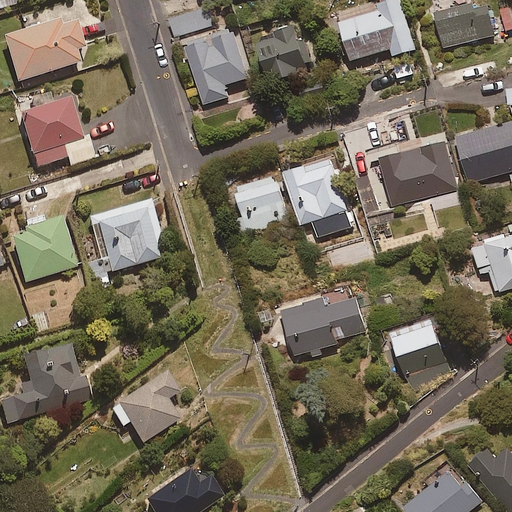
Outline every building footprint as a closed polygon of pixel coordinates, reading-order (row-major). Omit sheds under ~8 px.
[(417,52),(401,0),(400,0),(380,6),(378,2),(336,14),(351,63),(392,50),(394,59),(417,52)] [(474,8),(473,3),(435,11),(443,48),(495,37),(489,4),(474,8)] [(216,25),(210,8),(171,20),(176,38),(216,25)] [(511,32),(511,12),(511,9),(500,11),(504,34),(511,32)] [(63,31),(62,25),(57,27),(56,21),(27,29),(29,35),(7,41),(20,83),(81,66),(78,55),(86,52),(78,27),(63,31)] [(250,80),(236,34),(187,49),(205,106),(230,98),(227,87),(250,80)] [(310,68),(316,66),(309,43),(302,45),(300,36),(261,47),(270,79),(277,77),(279,85),(303,78),(302,75),(311,72),(310,68)] [(83,140),(71,103),(22,119),(38,168),(68,158),(70,166),(95,158),(88,138),(83,140)] [(511,172),(511,124),(458,137),(469,182),(511,172)] [(458,190),(447,145),(382,160),(393,205),(458,190)] [(353,227),(333,162),(287,176),(303,227),(314,224),(318,238),(353,227)] [(246,234),(286,222),(282,209),(287,208),(279,182),(275,183),(273,179),(233,191),(246,234)] [(102,262),(89,266),(93,282),(98,281),(100,289),(109,286),(106,274),(166,258),(152,205),(91,221),(102,262)] [(77,269),(63,223),(24,235),(25,239),(14,242),(27,284),(77,269)] [(496,293),(511,289),(511,239),(475,247),(481,274),(492,272),(496,293)] [(310,351),(312,357),(323,354),(322,348),(367,334),(357,301),(327,310),(325,301),(284,314),(296,355),(310,351)] [(451,372),(433,322),(392,336),(413,393),(451,372)] [(24,364),(31,387),(21,390),(24,400),(3,406),(9,426),(92,401),(86,382),(81,383),(71,350),(24,364)] [(180,397),(168,378),(112,414),(123,431),(131,426),(144,445),(180,421),(169,404),(180,397)] [(511,511),(511,452),(500,462),(494,454),(474,469),(507,511),(511,511)] [(191,475),(142,508),(145,511),(203,511),(225,497),(212,479),(200,487),(191,475)] [(405,511),(472,511),(482,505),(473,493),(469,496),(453,475),(406,511),(405,511)]
